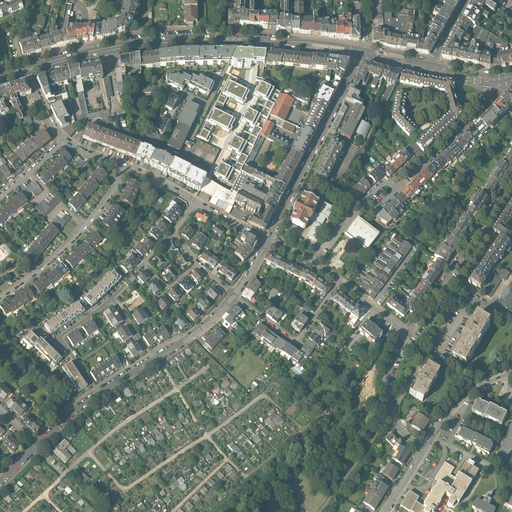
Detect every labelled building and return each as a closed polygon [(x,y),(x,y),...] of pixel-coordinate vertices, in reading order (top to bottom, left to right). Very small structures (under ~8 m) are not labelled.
[(11,0),(4,3),(5,4),(8,9),(7,9),(8,13),(9,14),(11,13),(22,9),(19,0),(17,0),(12,2),(11,0)] [(182,9),(183,9),(197,9),(197,0),(196,0),(182,0),(182,5),(181,5),(182,9)] [(236,14),(228,13),(228,26),(239,25),(239,0),(233,0),(234,1),(235,1),(235,11),(236,11),(236,14)] [(244,0),(239,0),(239,25),(242,26),(245,26),(249,26),(249,15),(244,15),(244,0)] [(249,0),(249,15),(249,26),(249,27),(250,27),(257,27),(258,16),(254,16),(254,14),(254,2),(255,2),(254,0),(249,0)] [(381,0),(368,0),(369,21),(373,20),(382,20),(382,12),(381,0)] [(456,7),(444,0),(437,0),(438,0),(445,5),(444,7),(453,13),(456,7)] [(483,0),(474,0),(472,3),(483,9),(485,10),(487,7),(489,3),(487,2),(483,0)] [(125,2),(121,18),(133,24),(136,14),(139,5),(125,2)] [(68,27),(72,5),(66,3),(61,26),(68,27)] [(472,3),(469,8),(481,15),(487,19),(489,16),(481,11),(483,9),(472,3)] [(496,8),(489,3),(487,7),(494,12),(496,8)] [(5,4),(0,6),(0,18),(3,17),(2,15),(8,13),(7,9),(8,9),(5,4)] [(298,5),(298,8),(299,33),(306,34),(313,34),(313,21),(306,21),(306,18),(303,18),(302,5),(298,5)] [(435,10),(449,19),(453,13),(444,7),(442,10),(437,7),(435,10)] [(511,13),(502,7),(499,12),(511,20),(511,13)] [(469,8),(463,19),(471,24),(475,26),(481,15),(469,8)] [(197,17),(197,9),(183,9),(184,25),(189,25),(193,25),(193,23),(197,23),(197,17)] [(398,10),(398,16),(414,18),(415,9),(409,9),(408,11),(403,10),(398,10)] [(439,17),(437,19),(446,25),(449,19),(435,10),(433,14),(439,17)] [(391,12),(382,12),(382,20),(383,30),(383,33),(387,33),(388,36),(399,39),(406,39),(406,37),(410,38),(414,18),(398,16),(398,17),(398,19),(391,19),(391,12)] [(258,16),(257,27),(263,27),(263,28),(267,29),(268,15),(266,15),(265,13),(263,15),(258,15),(258,16)] [(41,15),(35,14),(31,34),(37,35),(38,29),(39,23),(40,20),(41,15)] [(268,15),(267,29),(276,29),(277,18),(277,15),(268,15)] [(343,17),(343,19),(343,39),(347,39),(348,39),(348,40),(351,40),(350,20),(350,17),(343,17)] [(126,31),(133,24),(121,18),(115,20),(118,34),(122,33),(126,31)] [(96,29),(94,41),(95,41),(96,40),(99,40),(101,40),(104,24),(104,20),(97,19),(96,29)] [(429,22),(428,26),(431,28),(441,34),(446,25),(437,19),(436,19),(433,24),(429,22)] [(456,30),(455,32),(464,36),(465,34),(469,27),(471,24),(463,19),(459,25),(456,30)] [(104,24),(101,40),(110,38),(118,34),(115,20),(104,24)] [(359,20),(350,20),(351,40),(353,41),(357,41),(360,39),(359,20)] [(382,20),(373,20),(373,24),(372,30),(383,30),(382,20)] [(470,39),(476,42),(483,45),(485,40),(489,33),(475,26),(474,29),(469,39),(470,39)] [(82,43),(82,42),(84,42),(87,42),(89,42),(90,41),(94,41),(96,29),(85,28),(84,27),(84,30),(82,30),(79,29),(79,30),(73,29),(73,32),(75,43),(81,43),(82,43)] [(432,29),(427,37),(429,38),(436,42),(440,35),(441,34),(431,28),(431,29),(432,29)] [(69,45),(75,43),(73,32),(66,33),(67,33),(69,45)] [(383,46),(383,33),(380,33),(380,32),(375,32),(372,32),(373,44),(378,44),(380,44),(381,46),(383,46)] [(455,32),(452,38),(456,40),(461,42),(462,40),(464,36),(455,32)] [(67,33),(60,35),(62,46),(68,45),(69,45),(67,33)] [(383,33),(383,46),(390,47),(395,48),(400,49),(399,39),(388,36),(387,33),(383,33)] [(420,33),(419,39),(416,53),(418,53),(422,54),(424,43),(422,43),(424,33),(420,33)] [(489,33),(485,40),(493,44),(493,43),(495,36),(489,33)] [(58,48),(62,46),(60,35),(54,37),(56,48),(58,48)] [(495,36),(493,43),(501,45),(502,40),(495,36)] [(47,39),(50,50),(55,48),(56,48),(54,37),(47,39)] [(414,52),(416,53),(419,39),(417,39),(410,38),(406,37),(406,39),(406,51),(414,52)] [(424,43),(422,54),(424,54),(427,55),(428,54),(429,54),(436,42),(429,38),(426,43),(424,43)] [(443,58),(451,60),(455,43),(456,40),(452,38),(442,55),(443,57),(443,58)] [(48,50),(50,50),(47,39),(40,40),(38,41),(41,52),(48,50)] [(30,42),(29,42),(33,54),(34,54),(41,52),(38,41),(38,40),(30,42)] [(485,40),(483,45),(482,52),(481,56),(479,65),(491,68),(490,58),(493,44),(485,40)] [(23,57),(33,54),(29,42),(19,45),(23,57)] [(476,42),(476,44),(472,64),(474,64),(479,65),(481,56),(478,55),(478,51),(482,52),(483,45),(476,42)] [(457,43),(455,43),(451,60),(454,60),(458,61),(460,51),(461,49),(458,48),(459,47),(456,46),(457,43)] [(470,53),(467,53),(465,63),(470,64),(472,64),(476,44),(472,44),(470,53)] [(463,52),(460,51),(458,61),(463,62),(465,63),(467,53),(468,46),(465,45),(463,52)] [(179,52),(179,65),(184,65),(184,66),(194,66),(194,65),(196,65),(199,65),(198,51),(196,52),(179,52)] [(217,65),(217,51),(198,51),(199,65),(217,65)] [(217,51),(217,65),(226,65),(229,65),(229,64),(235,52),(236,51),(232,51),(217,51)] [(241,51),(236,51),(235,52),(229,64),(238,68),(242,68),(242,66),(245,66),(245,67),(251,68),(251,65),(253,65),(255,65),(259,65),(259,64),(264,64),(264,63),(266,54),(266,52),(256,52),(254,52),(250,51),(241,51)] [(179,65),(179,52),(159,54),(160,67),(179,65)] [(280,54),(266,52),(266,54),(264,63),(264,64),(264,66),(273,67),(274,66),(279,67),(279,65),(280,54)] [(498,56),(498,57),(499,67),(506,66),(510,64),(511,64),(511,53),(508,54),(502,56),(498,56)] [(145,56),(139,56),(141,69),(158,67),(160,67),(159,54),(157,54),(154,54),(154,55),(152,55),(145,56)] [(296,56),(280,54),(279,65),(294,67),(296,56)] [(129,58),(130,69),(136,68),(136,72),(141,72),(141,69),(139,56),(132,58),(129,58)] [(296,56),(294,67),(309,69),(310,57),(296,56)] [(319,59),(310,57),(309,69),(325,71),(327,60),(319,59)] [(498,57),(490,58),(491,68),(499,67),(498,57)] [(122,60),(119,60),(120,69),(121,76),(126,76),(125,70),(130,69),(129,58),(122,60)] [(327,60),(325,71),(324,80),(328,82),(328,76),(330,75),(331,75),(331,78),(333,78),(334,75),(335,61),(334,60),(327,60)] [(337,61),(335,61),(334,75),(333,78),(333,80),(334,81),(339,83),(342,76),(348,65),(347,64),(346,62),(337,61)] [(97,64),(78,68),(81,79),(81,82),(100,78),(103,78),(100,64),(97,64)] [(359,75),(350,91),(358,95),(360,90),(357,88),(360,83),(363,84),(369,75),(373,65),(371,64),(370,65),(368,64),(366,64),(364,65),(359,75)] [(375,65),(373,65),(369,75),(372,76),(375,78),(380,66),(378,66),(378,67),(375,65)] [(384,68),(380,66),(375,78),(377,78),(381,80),(382,78),(387,67),(386,67),(385,67),(384,68)] [(392,70),(387,67),(382,78),(388,83),(393,74),(392,70)] [(70,70),(68,70),(71,81),(72,81),(76,80),(81,79),(78,68),(77,68),(70,70)] [(63,72),(61,72),(64,84),(64,85),(67,84),(67,82),(71,81),(68,70),(63,72)] [(394,71),(393,74),(388,83),(388,87),(381,103),(385,105),(396,82),(401,73),(396,72),(394,71)] [(56,73),(54,74),(57,85),(57,86),(64,84),(61,72),(56,73)] [(396,82),(414,85),(416,76),(416,75),(408,74),(401,73),(396,82)] [(44,76),(50,97),(54,96),(53,88),(50,88),(50,87),(57,85),(54,74),(47,76),(44,76)] [(237,78),(229,74),(213,109),(207,121),(203,129),(199,137),(206,140),(208,141),(210,137),(208,136),(208,135),(209,132),(212,127),(213,125),(229,132),(235,120),(227,116),(225,115),(223,114),(220,113),(227,97),(243,105),(249,91),(242,88),(240,87),(237,85),(234,84),(236,81),(237,78)] [(182,92),(185,85),(187,86),(189,87),(192,80),(190,79),(183,75),(181,78),(177,77),(166,77),(167,87),(171,87),(182,92)] [(369,75),(363,84),(369,85),(372,76),(369,75)] [(38,79),(38,80),(43,91),(47,99),(50,97),(44,76),(39,78),(38,79)] [(422,77),(416,76),(414,85),(414,86),(428,89),(430,79),(422,77)] [(192,80),(189,87),(208,97),(214,84),(200,78),(199,80),(193,77),(192,80)] [(109,78),(103,79),(107,102),(109,101),(108,98),(112,97),(109,78)] [(381,80),(377,78),(373,87),(377,89),(381,80)] [(437,80),(430,79),(428,89),(443,92),(445,82),(437,80)] [(328,82),(324,80),(319,81),(310,99),(316,102),(327,107),(333,94),(335,92),(339,83),(334,81),(332,84),(328,82)] [(24,81),(15,85),(19,95),(20,97),(24,96),(25,96),(31,94),(31,93),(29,89),(27,86),(28,85),(26,81),(24,81)] [(445,81),(445,82),(443,92),(444,92),(446,98),(454,95),(453,92),(454,83),(449,82),(445,81)] [(233,136),(227,149),(240,156),(238,160),(236,165),(233,169),(229,167),(230,166),(228,165),(226,163),(225,164),(225,165),(220,163),(214,175),(227,182),(233,185),(240,173),(247,159),(253,146),(260,131),(267,118),(274,105),(280,93),(273,89),(269,87),(270,86),(268,85),(266,84),(265,85),(260,83),(254,95),(267,102),(266,105),(263,110),(260,115),(257,113),(257,112),(254,110),(252,109),(252,110),(251,111),(247,109),(241,122),(254,128),(251,134),(249,137),(246,143),(243,141),(244,139),(241,138),(239,137),(238,138),(238,139),(233,136)] [(15,85),(9,87),(18,109),(21,107),(17,96),(19,95),(15,85)] [(9,87),(1,90),(6,100),(10,98),(11,100),(10,101),(9,103),(11,104),(19,121),(23,119),(21,114),(18,109),(9,87)] [(167,91),(163,91),(159,108),(165,110),(166,108),(172,97),(166,94),(167,91)] [(358,95),(350,91),(345,100),(356,106),(361,109),(364,105),(357,101),(360,96),(358,95)] [(397,93),(394,108),(403,110),(405,102),(406,95),(397,93)] [(81,116),(77,120),(81,124),(88,116),(88,114),(83,94),(78,95),(82,113),(81,116)] [(508,95),(501,101),(508,108),(511,105),(511,94),(509,94),(508,95)] [(279,95),(270,116),(284,123),(294,101),(279,95)] [(299,95),(297,100),(308,105),(310,99),(299,95)] [(455,100),(454,95),(446,98),(447,102),(450,112),(450,113),(449,113),(456,120),(456,121),(463,114),(457,107),(455,100)] [(172,97),(166,108),(172,111),(178,100),(172,97)] [(501,101),(493,108),(501,116),(504,113),(506,112),(508,110),(508,109),(508,108),(501,101)] [(64,102),(51,108),(54,114),(56,117),(62,128),(69,124),(67,118),(70,117),(68,111),(64,102)] [(188,102),(177,124),(190,130),(201,109),(188,102)] [(316,102),(309,116),(320,122),(323,114),(327,107),(316,102)] [(343,104),(338,115),(342,118),(347,109),(343,104)] [(356,106),(348,120),(358,125),(361,118),(365,110),(361,109),(356,106)] [(403,112),(403,110),(394,108),(392,116),(392,119),(398,125),(406,118),(404,116),(405,116),(405,115),(405,114),(405,113),(404,113),(403,112)] [(493,108),(480,120),(488,129),(492,125),(493,126),(498,121),(497,120),(501,116),(493,108)] [(29,110),(21,114),(23,119),(26,124),(32,122),(29,116),(31,115),(30,112),(29,110)] [(104,111),(88,114),(88,116),(89,119),(99,117),(102,119),(98,129),(99,130),(103,132),(110,114),(109,110),(104,111)] [(451,125),(456,120),(449,113),(444,118),(438,123),(445,131),(451,125)] [(510,119),(504,113),(501,116),(507,123),(510,119)] [(124,115),(114,117),(117,135),(123,133),(121,123),(126,122),(124,115)] [(338,115),(332,126),(336,129),(337,128),(342,118),(338,115)] [(319,123),(320,122),(309,116),(308,118),(303,128),(302,130),(313,135),(317,128),(319,123)] [(161,117),(155,129),(161,132),(168,120),(161,117)] [(366,120),(361,118),(358,125),(352,136),(355,138),(356,136),(357,137),(356,139),(360,140),(361,136),(365,138),(370,126),(365,124),(366,120)] [(410,123),(406,118),(398,125),(409,136),(416,129),(410,123)] [(171,122),(168,120),(161,132),(164,134),(171,122)] [(343,131),(341,135),(350,140),(352,136),(358,125),(348,120),(343,131)] [(480,120),(474,126),(481,134),(482,135),(482,134),(488,129),(480,120)] [(273,126),(266,122),(258,136),(264,139),(266,140),(269,135),(273,126)] [(439,136),(445,131),(438,123),(433,128),(427,133),(427,134),(434,141),(439,136)] [(190,130),(177,124),(166,147),(171,149),(179,153),(190,130)] [(87,126),(83,138),(98,144),(103,132),(99,130),(98,129),(92,127),(91,127),(87,126)] [(332,126),(330,130),(341,135),(343,131),(337,128),(336,129),(332,126)] [(474,126),(467,133),(475,141),(476,143),(483,137),(481,134),(474,126)] [(46,130),(43,132),(50,139),(52,137),(46,130)] [(289,153),(301,159),(310,140),(313,135),(302,130),(301,132),(299,135),(293,149),(291,148),(289,153)] [(163,137),(147,131),(145,137),(160,144),(163,137)] [(50,140),(50,139),(43,132),(31,142),(37,149),(38,150),(50,140)] [(103,132),(98,144),(117,151),(122,139),(103,132)] [(467,133),(460,139),(466,145),(468,147),(472,143),(473,144),(474,144),(474,143),(475,143),(475,142),(475,141),(467,133)] [(434,141),(427,134),(425,136),(416,144),(420,148),(423,152),(429,146),(434,141)] [(269,135),(266,140),(273,144),(284,150),(289,153),(291,148),(292,147),(288,146),(287,145),(287,144),(282,141),(277,139),(273,137),(269,135)] [(258,136),(243,167),(249,170),(264,139),(258,136)] [(140,146),(122,139),(117,151),(136,158),(140,147),(140,146)] [(460,139),(454,145),(460,151),(466,145),(460,139)] [(328,146),(325,153),(337,159),(343,146),(331,140),(328,146)] [(30,141),(25,145),(32,154),(37,149),(31,142),(30,141)] [(408,151),(412,155),(420,148),(416,144),(408,151)] [(26,159),(32,154),(25,145),(19,150),(20,151),(26,159)] [(454,145),(447,151),(453,158),(455,156),(460,152),(460,151),(454,145)] [(155,153),(140,147),(136,158),(150,164),(155,153)] [(363,150),(358,147),(347,170),(338,178),(342,183),(352,172),(363,150)] [(404,150),(398,155),(405,162),(410,157),(404,150)] [(14,156),(21,164),(27,159),(26,159),(20,151),(14,156)] [(71,158),(64,151),(59,156),(60,157),(66,163),(71,158)] [(447,151),(441,157),(447,164),(454,158),(453,158),(447,151)] [(174,161),(155,152),(155,153),(150,164),(149,164),(168,174),(174,161)] [(289,153),(281,168),(293,174),(301,159),(289,153)] [(331,172),(337,159),(325,153),(322,159),(319,166),(331,172)] [(81,155),(77,159),(86,168),(90,163),(81,155)] [(398,155),(393,160),(400,167),(405,162),(398,155)] [(21,164),(14,156),(8,161),(10,163),(11,165),(15,170),(21,164)] [(60,157),(55,162),(63,169),(67,164),(66,163),(60,157)] [(441,157),(434,163),(441,171),(442,171),(448,165),(447,164),(441,157)] [(511,165),(511,162),(506,158),(502,164),(510,169),(511,165)] [(202,162),(196,161),(197,159),(193,159),(193,162),(197,162),(196,166),(202,167),(202,162)] [(394,172),(400,167),(393,160),(388,165),(394,172)] [(174,161),(168,174),(170,176),(184,182),(190,169),(191,169),(177,162),(174,161)] [(55,162),(51,166),(58,174),(63,169),(55,162)] [(441,171),(434,163),(427,169),(433,175),(435,177),(441,171)] [(501,163),(496,170),(505,176),(510,169),(502,164),(501,163)] [(388,165),(383,169),(386,173),(389,177),(394,172),(388,165)] [(0,168),(0,172),(4,179),(5,179),(11,175),(6,169),(4,166),(0,168)] [(54,178),(58,174),(51,166),(46,171),(52,177),(54,178)] [(327,179),(331,172),(319,166),(316,171),(312,178),(324,185),(327,179)] [(383,169),(379,166),(374,171),(381,178),(386,173),(383,169)] [(246,190),(248,186),(252,179),(271,189),(274,183),(249,170),(243,167),(231,191),(239,195),(241,187),(246,190)] [(100,168),(95,173),(102,180),(107,175),(104,172),(100,168)] [(293,174),(281,168),(276,179),(274,183),(285,190),(287,186),(293,174)] [(190,169),(184,182),(183,183),(197,190),(200,191),(206,178),(206,177),(190,169)] [(427,169),(421,176),(426,181),(433,175),(427,169)] [(52,177),(46,171),(45,170),(40,175),(43,178),(47,182),(52,177)] [(500,184),(505,176),(496,170),(491,178),(493,179),(500,184)] [(381,178),(374,171),(369,176),(371,178),(375,183),(381,178)] [(98,185),(102,180),(95,173),(90,178),(91,179),(98,185)] [(421,176),(414,182),(420,188),(426,181),(421,176)] [(209,180),(206,178),(200,191),(212,197),(209,203),(229,214),(235,203),(239,195),(231,191),(230,193),(209,179),(209,180)] [(91,179),(87,183),(94,191),(99,186),(98,185),(91,179)] [(363,179),(357,184),(365,193),(371,187),(366,182),(363,179)] [(495,191),(500,184),(493,179),(488,186),(495,191)] [(121,200),(132,205),(141,186),(130,180),(121,200)] [(42,191),(35,182),(20,193),(28,202),(32,198),(29,194),(31,192),(35,196),(42,191)] [(414,182),(408,188),(415,196),(422,190),(420,188),(414,182)] [(87,183),(82,188),(89,195),(94,191),(87,183)] [(262,207),(267,210),(274,213),(276,207),(282,195),(285,190),(274,183),(271,189),(270,190),(266,198),(262,207)] [(365,193),(357,184),(352,189),(353,190),(360,198),(365,193)] [(241,187),(239,195),(262,207),(266,198),(253,191),(254,190),(248,186),(246,190),(241,187)] [(488,186),(483,194),(490,199),(495,191),(488,186)] [(85,200),(89,195),(82,188),(77,193),(78,194),(85,200)] [(408,188),(401,194),(407,200),(410,197),(412,199),(415,196),(408,188)] [(353,190),(347,195),(349,197),(354,203),(360,198),(353,190)] [(43,201),(34,210),(38,216),(42,219),(61,200),(52,192),(50,194),(54,198),(47,206),(43,201)] [(20,193),(14,198),(22,207),(28,202),(20,193)] [(485,206),(490,199),(483,194),(481,193),(476,200),(485,206)] [(78,194),(74,198),(81,206),(86,201),(85,200),(78,194)] [(401,194),(395,200),(400,206),(403,208),(406,205),(404,203),(407,200),(401,194)] [(239,195),(235,203),(242,207),(241,209),(243,210),(245,208),(255,213),(256,211),(258,213),(259,213),(262,207),(239,195)] [(294,214),(290,222),(305,230),(309,221),(310,221),(314,213),(314,212),(318,204),(303,196),(299,205),(297,204),(295,208),(292,213),(294,214)] [(16,212),(22,207),(14,198),(9,203),(16,212)] [(76,211),(81,206),(74,198),(69,203),(73,207),(76,211)] [(172,201),(173,201),(179,207),(182,203),(175,199),(172,201)] [(395,200),(389,206),(398,216),(402,212),(405,215),(409,211),(403,208),(400,206),(395,200)] [(480,214),(485,206),(476,200),(471,208),(472,208),(480,214)] [(181,209),(179,207),(173,201),(169,205),(173,208),(169,212),(176,218),(181,212),(179,210),(181,209)] [(10,216),(16,212),(9,203),(3,207),(10,216)] [(333,208),(324,204),(323,204),(325,205),(321,211),(320,211),(318,215),(314,213),(310,221),(314,223),(307,237),(316,242),(323,228),(321,227),(324,223),(325,219),(327,220),(333,208)] [(102,224),(112,231),(124,213),(115,206),(102,224)] [(389,206),(383,211),(391,221),(392,222),(398,216),(389,206)] [(0,216),(4,221),(10,216),(3,207),(0,209),(0,216)] [(475,221),(480,214),(472,208),(467,216),(475,221)] [(255,219),(251,217),(248,223),(264,231),(274,213),(267,210),(264,216),(259,213),(258,213),(255,219)] [(56,226),(65,215),(61,211),(51,223),(56,226)] [(383,211),(375,218),(386,226),(391,221),(383,211)] [(176,218),(169,212),(164,218),(171,224),(176,218)] [(209,217),(199,212),(197,215),(196,217),(206,223),(209,217)] [(493,230),(501,235),(508,240),(511,233),(511,230),(507,227),(507,226),(511,219),(511,218),(504,213),(493,230)] [(56,226),(54,229),(58,232),(70,218),(65,215),(56,226)] [(466,215),(461,223),(470,229),(475,221),(467,216),(466,215)] [(357,218),(345,234),(365,250),(366,251),(379,235),(357,218)] [(161,223),(155,228),(162,235),(167,229),(161,223)] [(465,236),(470,229),(461,223),(458,226),(459,227),(457,231),(465,236)] [(50,225),(45,231),(53,238),(58,232),(54,229),(50,225)] [(194,232),(187,227),(182,235),(189,240),(194,232)] [(224,232),(216,227),(213,231),(220,236),(224,232)] [(156,240),(162,235),(155,228),(150,234),(156,240)] [(49,244),(53,238),(45,231),(40,237),(49,244)] [(460,243),(465,236),(457,231),(454,235),(453,234),(451,237),(460,243)] [(95,233),(89,237),(97,245),(102,240),(101,240),(97,235),(95,233)] [(240,233),(236,239),(240,243),(241,240),(246,243),(244,246),(252,253),(256,244),(253,243),(254,241),(240,233)] [(207,240),(200,235),(192,245),(199,250),(207,240)] [(501,235),(496,243),(505,249),(508,252),(511,248),(507,246),(511,242),(508,240),(501,235)] [(402,245),(404,242),(395,236),(359,285),(367,291),(368,291),(369,290),(371,287),(373,284),(375,281),(377,278),(380,275),(382,272),(384,269),(386,266),(388,263),(391,260),(393,257),(395,254),(397,251),(399,248),(402,245)] [(44,250),(49,244),(40,237),(35,243),(44,250)] [(91,250),(97,245),(89,237),(84,242),(85,243),(91,250)] [(451,237),(447,242),(456,248),(460,243),(451,237)] [(147,239),(141,245),(148,251),(153,246),(151,244),(147,239)] [(341,248),(346,241),(342,239),(337,246),(341,248)] [(178,250),(173,240),(168,243),(168,244),(163,246),(165,251),(168,250),(170,254),(178,250)] [(404,242),(402,245),(409,251),(411,248),(404,242)] [(453,254),(456,248),(447,242),(443,247),(453,254)] [(35,243),(30,249),(39,256),(44,250),(35,243)] [(85,243),(81,247),(88,255),(92,251),(91,250),(85,243)] [(505,249),(496,243),(486,258),(495,263),(495,264),(505,249)] [(142,257),(148,251),(141,245),(136,250),(142,257)] [(243,245),(235,255),(238,258),(243,263),(252,253),(244,246),(243,245)] [(402,245),(399,248),(407,254),(409,251),(402,245)] [(445,264),(453,254),(443,247),(441,246),(439,249),(436,253),(434,256),(435,257),(445,264)] [(83,260),(88,255),(81,247),(76,252),(83,260)] [(399,248),(397,251),(405,257),(407,254),(399,248)] [(34,261),(39,256),(30,249),(26,254),(34,261)] [(397,251),(395,254),(403,260),(405,257),(397,251)] [(78,264),(83,260),(76,252),(71,256),(78,264)] [(201,259),(207,264),(212,256),(206,252),(201,259)] [(263,260),(271,265),(275,257),(267,252),(263,260)] [(395,254),(393,257),(400,263),(403,260),(395,254)] [(73,269),(78,264),(71,256),(66,261),(68,264),(72,269),(73,269)] [(132,256),(127,261),(133,268),(139,262),(135,258),(132,256)] [(159,256),(152,261),(154,265),(157,264),(159,266),(164,263),(159,256)] [(188,263),(183,256),(178,259),(181,262),(180,262),(182,266),(188,263)] [(218,261),(212,256),(207,264),(213,268),(217,263),(218,261)] [(281,260),(275,257),(271,265),(277,268),(281,260)] [(393,257),(391,260),(398,265),(400,263),(393,257)] [(441,270),(445,264),(435,257),(431,263),(441,270)] [(218,261),(217,263),(222,267),(224,265),(226,262),(220,258),(218,261)] [(493,266),(495,263),(486,258),(482,265),(490,270),(493,266)] [(288,264),(281,260),(277,268),(284,271),(288,264)] [(391,260),(388,263),(396,268),(398,265),(391,260)] [(128,273),(133,268),(127,261),(121,266),(128,273)] [(388,263),(386,266),(394,271),(396,268),(388,263)] [(426,268),(430,271),(438,276),(441,270),(431,263),(430,264),(429,263),(426,268)] [(72,269),(68,264),(63,268),(67,273),(72,269)] [(295,267),(288,264),(284,271),(291,275),(295,267)] [(61,265),(55,270),(62,278),(68,274),(67,273),(63,268),(61,265)] [(219,272),(225,277),(230,270),(224,265),(222,267),(219,272)] [(484,279),(490,270),(482,265),(476,273),(484,279)] [(386,266),(384,269),(392,274),(394,271),(386,266)] [(291,275),(297,278),(302,271),(295,267),(291,275)] [(176,277),(170,268),(165,271),(168,275),(164,277),(167,282),(173,278),(173,279),(176,277)] [(384,269),(382,272),(389,277),(392,274),(384,269)] [(55,270),(50,274),(57,282),(62,278),(55,270)] [(236,274),(230,270),(225,277),(232,281),(236,274)] [(302,270),(302,271),(297,278),(305,282),(309,274),(302,270)] [(497,276),(485,294),(490,297),(502,279),(505,281),(510,273),(504,270),(499,278),(497,276)] [(120,281),(122,279),(115,271),(110,275),(118,283),(120,281)] [(150,278),(144,271),(138,277),(144,284),(150,278)] [(203,277),(197,271),(191,277),(197,283),(203,277)] [(434,281),(438,276),(430,271),(427,276),(434,281)] [(382,272),(380,275),(387,280),(389,277),(382,272)] [(484,279),(476,273),(469,283),(469,284),(470,285),(472,282),(473,283),(473,284),(477,287),(478,286),(481,288),(486,280),(484,279)] [(52,286),(57,282),(50,274),(45,278),(51,285),(52,286)] [(317,279),(309,274),(305,282),(312,287),(317,279)] [(115,285),(118,283),(110,275),(106,279),(113,287),(115,285)] [(380,275),(377,278),(385,283),(387,280),(380,275)] [(430,286),(434,281),(427,276),(425,275),(421,281),(423,281),(430,286)] [(44,277),(39,281),(46,290),(51,285),(45,278),(44,277)] [(377,278),(375,281),(383,286),(385,283),(377,278)] [(111,289),(113,287),(106,279),(101,283),(109,291),(111,289)] [(254,279),(249,285),(257,291),(262,284),(254,279)] [(324,283),(317,279),(312,287),(319,291),(324,283)] [(186,280),(180,285),(186,292),(193,286),(186,280)] [(40,294),(46,290),(39,281),(34,286),(36,289),(40,294)] [(163,289),(156,281),(149,288),(156,295),(163,289)] [(375,281),(373,284),(380,289),(383,286),(375,281)] [(423,281),(420,286),(427,291),(430,286),(423,281)] [(106,293),(109,291),(101,283),(97,288),(104,295),(106,293)] [(330,288),(324,283),(319,291),(325,295),(330,288)] [(373,284),(371,287),(378,292),(380,289),(373,284)] [(249,285),(246,290),(254,296),(257,291),(249,285)] [(427,291),(420,286),(419,286),(414,293),(422,298),(427,291)] [(508,287),(498,302),(503,306),(511,312),(511,313),(511,286),(511,288),(508,287)] [(371,287),(369,290),(372,292),(376,295),(378,292),(371,287)] [(102,297),(104,295),(97,288),(93,292),(100,299),(102,297)] [(214,288),(208,294),(214,300),(220,295),(214,288)] [(30,292),(28,289),(22,293),(23,294),(28,302),(34,298),(34,297),(30,292)] [(36,289),(30,292),(34,297),(40,294),(36,289)] [(181,295),(176,289),(169,295),(175,301),(181,295)] [(279,293),(274,289),(268,298),(273,301),(279,293)] [(246,290),(242,296),(250,301),(254,296),(246,290)] [(412,296),(410,298),(418,304),(422,298),(414,293),(412,291),(410,295),(412,296)] [(98,301),(100,299),(93,292),(88,296),(96,304),(98,301)] [(336,292),(330,300),(337,305),(343,297),(336,292)] [(23,294),(18,298),(23,307),(29,303),(28,302),(23,294)] [(93,306),(96,304),(88,296),(84,300),(91,308),(93,306)] [(350,302),(343,297),(337,305),(344,311),(350,302)] [(18,310),(23,307),(18,298),(12,301),(18,310)] [(168,304),(163,298),(157,303),(162,310),(168,304)] [(394,310),(399,303),(392,298),(387,305),(394,310)] [(418,304),(410,298),(409,301),(408,300),(406,304),(415,310),(418,304)] [(210,306),(204,299),(197,304),(199,306),(201,308),(204,311),(210,306)] [(12,314),(18,310),(12,301),(7,305),(11,313),(12,314)] [(82,313),(85,312),(79,302),(74,306),(80,315),(82,313)] [(356,307),(350,302),(344,311),(350,315),(356,307)] [(404,307),(399,303),(394,310),(403,317),(408,311),(412,313),(415,310),(406,304),(404,307)] [(5,317),(11,313),(7,305),(6,304),(0,307),(0,308),(1,311),(5,316),(5,317)] [(304,309),(301,312),(306,315),(311,308),(305,305),(303,308),(304,309)] [(77,316),(80,315),(74,306),(69,309),(75,318),(77,316)] [(234,306),(230,310),(237,317),(241,312),(234,306)] [(104,313),(107,318),(117,312),(116,310),(113,307),(104,313)] [(364,312),(356,307),(350,315),(358,321),(364,312)] [(72,320),(75,318),(69,309),(64,312),(70,321),(72,320)] [(131,316),(134,321),(145,314),(141,309),(131,316)] [(200,316),(194,309),(188,315),(194,321),(200,316)] [(271,320),(277,312),(272,309),(266,317),(271,320)] [(230,310),(226,315),(233,321),(237,317),(230,310)] [(68,323),(70,321),(64,312),(59,315),(65,324),(68,323)] [(107,318),(110,323),(120,317),(119,316),(117,312),(107,318)] [(277,312),(271,320),(276,324),(280,318),(282,316),(277,312)] [(148,319),(145,314),(134,321),(137,326),(148,319)] [(476,322),(472,330),(483,336),(492,322),(479,314),(475,321),(476,322)] [(63,326),(65,324),(59,315),(54,319),(60,328),(63,326)] [(226,315),(222,319),(225,322),(224,323),(229,328),(232,324),(231,323),(233,321),(226,315)] [(298,315),(294,321),(303,327),(307,321),(298,315)] [(121,319),(120,317),(110,323),(114,328),(115,327),(119,325),(123,322),(121,319)] [(188,324),(182,318),(176,323),(182,330),(188,324)] [(58,329),(60,328),(54,319),(50,322),(56,331),(58,329)] [(89,322),(87,324),(93,333),(98,330),(92,321),(89,322)] [(299,333),(303,327),(294,321),(292,324),(291,323),(289,326),(299,333)] [(367,321),(359,330),(361,331),(356,336),(361,340),(365,335),(374,343),(382,334),(367,321)] [(53,333),(56,331),(50,322),(45,325),(51,334),(53,333)] [(88,336),(93,333),(87,324),(84,326),(82,327),(84,330),(88,336)] [(259,340),(260,338),(266,330),(259,325),(252,335),(259,340)] [(320,325),(316,331),(324,337),(328,339),(332,334),(324,328),(320,325)] [(115,333),(119,338),(129,332),(127,329),(126,327),(121,330),(117,332),(115,333)] [(164,328),(158,331),(165,341),(166,340),(170,338),(167,334),(164,329),(164,328)] [(218,329),(211,336),(218,342),(225,334),(218,329)] [(82,333),(80,335),(83,340),(88,336),(84,330),(82,332),(82,333)] [(260,338),(266,342),(271,334),(266,330),(260,338)] [(475,351),(483,336),(472,330),(463,344),(475,351)] [(75,332),(72,334),(78,343),(83,340),(80,335),(77,331),(75,332)] [(163,342),(165,341),(158,331),(154,334),(159,342),(160,344),(163,342)] [(316,331),(312,336),(320,341),(321,342),(324,337),(316,331)] [(130,333),(129,332),(119,338),(122,343),(123,342),(129,339),(132,337),(130,333)] [(153,332),(147,336),(154,345),(156,343),(159,342),(154,334),(153,332)] [(23,340),(28,344),(33,337),(31,335),(29,334),(23,340)] [(73,346),(78,343),(72,334),(70,335),(67,337),(73,346)] [(266,342),(270,345),(276,337),(271,334),(266,342)] [(152,346),(154,345),(147,336),(143,339),(150,348),(152,346)] [(211,349),(218,342),(211,336),(205,343),(211,349)] [(312,336),(308,341),(316,346),(320,341),(312,336)] [(356,336),(347,347),(352,351),(361,340),(356,336)] [(35,339),(33,337),(28,344),(32,348),(34,345),(38,342),(35,339)] [(270,345),(275,349),(281,341),(276,337),(270,345)] [(34,345),(38,349),(45,342),(43,340),(42,338),(38,342),(34,345)] [(129,339),(123,342),(127,347),(133,344),(129,339)] [(275,349),(280,352),(285,344),(281,341),(275,349)] [(308,341),(305,345),(313,350),(316,346),(308,341)] [(38,349),(42,353),(49,346),(47,344),(45,342),(38,349)] [(125,348),(128,353),(139,347),(138,345),(136,342),(133,344),(127,347),(125,348)] [(209,352),(211,349),(205,343),(202,346),(209,352)] [(280,352),(285,355),(290,348),(285,344),(280,352)] [(466,366),(475,351),(463,344),(459,353),(457,352),(453,358),(466,366)] [(305,345),(302,349),(310,355),(313,350),(305,345)] [(42,353),(46,357),(53,350),(52,349),(49,346),(42,353)] [(140,348),(139,347),(128,353),(132,358),(142,352),(140,348)] [(285,355),(290,359),(296,352),(290,348),(285,355)] [(302,349),(299,354),(303,357),(307,360),(310,355),(302,349)] [(46,357),(50,362),(58,354),(55,352),(53,350),(46,357)] [(299,354),(296,352),(290,359),(299,366),(303,362),(300,360),(303,357),(299,354)] [(60,356),(58,354),(50,362),(54,367),(62,359),(60,356)] [(119,368),(122,366),(116,357),(110,360),(117,369),(119,368)] [(114,371),(117,369),(110,360),(105,363),(111,372),(114,371)] [(72,364),(71,362),(61,368),(65,373),(74,367),(72,364)] [(110,373),(111,372),(105,363),(100,367),(106,376),(110,373)] [(419,379),(420,380),(431,386),(439,373),(427,366),(424,372),(423,371),(419,379)] [(76,369),(74,367),(65,373),(68,378),(77,372),(76,369)] [(104,377),(106,376),(100,367),(95,370),(101,379),(104,377)] [(100,380),(101,379),(95,370),(90,373),(96,382),(100,380)] [(147,382),(158,376),(155,370),(143,376),(147,382)] [(79,374),(77,372),(68,378),(71,383),(81,377),(79,374)] [(82,380),(81,377),(71,383),(75,388),(84,382),(82,380)] [(226,379),(223,381),(224,382),(220,385),(223,389),(230,384),(226,379)] [(139,380),(133,382),(136,389),(142,387),(139,380)] [(423,401),(431,386),(420,380),(415,388),(413,387),(409,394),(415,398),(415,397),(423,401)] [(86,385),(84,382),(75,388),(78,394),(87,387),(86,385)] [(509,403),(511,396),(511,384),(503,400),(509,403)] [(217,402),(224,398),(221,394),(222,393),(217,385),(212,388),(216,395),(214,396),(217,402)] [(227,397),(231,394),(227,387),(222,390),(227,397)] [(11,393),(6,388),(0,394),(0,398),(0,400),(2,402),(7,397),(11,393)] [(14,411),(15,412),(23,404),(18,400),(10,409),(12,412),(13,411),(14,411)] [(475,407),(472,412),(485,418),(485,417),(490,407),(478,401),(475,407)] [(27,408),(23,404),(15,412),(17,414),(16,415),(19,418),(20,416),(24,412),(27,408)] [(462,420),(467,423),(472,412),(475,407),(470,404),(462,420)] [(491,406),(490,407),(485,417),(502,425),(507,414),(491,406)] [(283,422),(273,409),(267,413),(268,414),(263,418),(273,430),(283,422)] [(176,415),(181,423),(185,421),(181,413),(176,415)] [(428,421),(417,415),(413,421),(410,426),(421,432),(425,427),(428,421)] [(83,419),(88,427),(92,424),(87,416),(83,419)] [(29,427),(30,428),(35,423),(35,422),(33,420),(32,421),(28,417),(24,420),(23,422),(29,427)] [(159,422),(164,429),(168,426),(163,419),(159,422)] [(35,422),(35,423),(30,428),(33,431),(34,432),(36,430),(37,432),(43,426),(39,423),(38,424),(36,421),(35,422)] [(260,423),(254,429),(257,433),(264,427),(260,423)] [(511,424),(496,457),(505,462),(510,451),(511,450),(511,424)] [(459,429),(455,438),(471,445),(472,444),(474,445),(477,446),(476,448),(489,455),(493,446),(491,445),(492,443),(464,430),(463,431),(459,429)] [(146,432),(142,434),(149,445),(153,443),(146,432)] [(385,437),(394,447),(395,446),(399,448),(400,446),(397,443),(400,441),(391,432),(385,437)] [(241,435),(237,438),(242,443),(246,440),(241,435)] [(7,439),(3,444),(13,453),(19,446),(14,441),(10,437),(7,439)] [(57,444),(51,451),(64,463),(70,457),(63,450),(68,444),(63,439),(58,445),(57,444)] [(231,452),(232,451),(236,455),(240,452),(232,441),(226,446),(231,452)] [(399,448),(392,459),(398,463),(402,465),(403,463),(410,452),(400,446),(399,448)] [(126,455),(129,460),(135,455),(132,451),(126,455)] [(207,462),(212,459),(208,453),(204,456),(207,462)] [(203,458),(198,462),(202,467),(206,464),(203,458)] [(409,492),(400,506),(410,511),(411,511),(433,511),(434,510),(435,511),(437,508),(436,508),(437,506),(438,505),(439,506),(440,503),(439,502),(444,494),(446,495),(446,496),(450,498),(448,500),(449,501),(448,502),(448,503),(447,504),(448,506),(451,507),(452,507),(453,508),(455,507),(456,505),(457,505),(458,503),(470,484),(478,471),(473,467),(474,465),(468,461),(467,464),(465,463),(458,475),(456,477),(457,478),(457,479),(455,478),(450,475),(454,468),(445,463),(434,480),(438,483),(437,484),(435,482),(434,483),(433,485),(436,487),(433,491),(432,490),(430,493),(431,493),(430,496),(429,496),(427,498),(428,499),(426,502),(425,501),(423,504),(425,504),(423,507),(416,502),(419,497),(409,492)] [(227,463),(223,467),(228,473),(232,469),(227,463)] [(398,463),(395,467),(399,470),(401,471),(405,464),(403,463),(402,465),(398,463)] [(389,464),(383,474),(392,480),(399,470),(395,467),(389,464)] [(90,478),(77,467),(73,472),(85,483),(90,478)] [(180,475),(175,478),(176,481),(169,486),(172,490),(184,481),(180,475)] [(16,483),(21,487),(26,481),(21,477),(16,483)] [(377,481),(374,487),(385,494),(388,488),(382,484),(377,481)] [(67,486),(63,489),(67,495),(71,491),(67,486)] [(381,499),(385,494),(374,487),(370,492),(381,499)] [(74,501),(79,497),(74,492),(70,497),(74,501)] [(370,492),(367,498),(378,505),(381,499),(370,492)] [(494,506),(490,504),(493,497),(492,497),(491,496),(492,494),(491,493),(490,493),(488,493),(487,494),(486,496),(485,497),(486,498),(484,501),(480,500),(479,501),(477,500),(472,509),(479,511),(493,511),(495,509),(493,508),(494,506)] [(197,503),(201,500),(195,494),(192,497),(197,503)] [(374,510),(378,505),(367,498),(363,503),(366,505),(374,510)] [(189,511),(193,506),(187,501),(183,505),(189,511)] [(353,511),(354,511),(355,511),(356,511),(360,511),(366,505),(363,503),(360,501),(353,511)]
